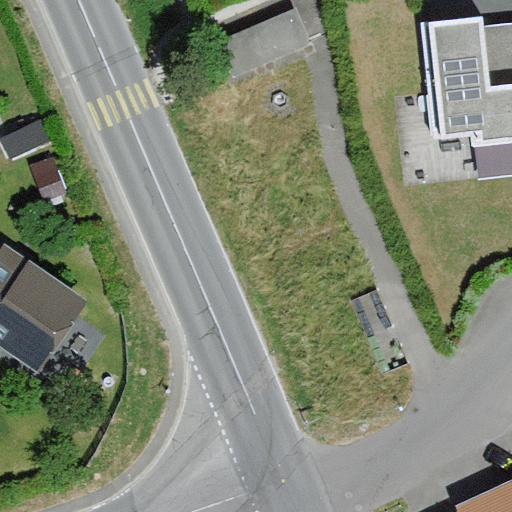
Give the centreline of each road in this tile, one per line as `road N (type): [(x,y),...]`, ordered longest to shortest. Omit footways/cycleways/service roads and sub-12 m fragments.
road 1 (tertiary): [(78,0),(282,480)]
road 2 (residential): [(511,337),(463,405),(436,426),(282,480)]
